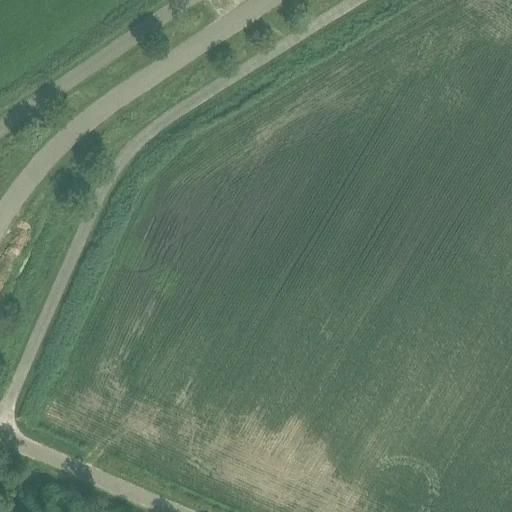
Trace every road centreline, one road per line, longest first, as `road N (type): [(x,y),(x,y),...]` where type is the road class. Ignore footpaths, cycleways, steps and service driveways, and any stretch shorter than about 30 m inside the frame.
road 1 (unclassified): [(0,431),(49,306),(127,150),(208,90),(358,0)]
road 2 (unclassified): [(0,224),(63,143),(271,0)]
road 3 (unclassified): [(0,128),(185,0)]
road 4 (unclassified): [(172,511),(0,436)]
